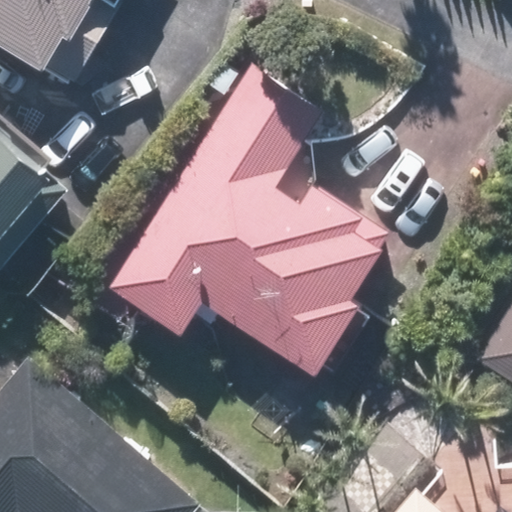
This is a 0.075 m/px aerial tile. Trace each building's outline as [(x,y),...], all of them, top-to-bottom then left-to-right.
[(0,0),(0,49),(67,89),(121,0),(0,0)] [(316,113),(243,66),(98,288),(176,338),(196,309),(306,381),(354,307),(343,300),(371,256),(345,240),(357,222),(304,188),(294,204),(268,187),(316,113)] [(0,260),(71,183),(0,119),(0,260)] [(511,287),(458,369),(511,405),(511,287)] [(202,511),(26,360),(0,390),(0,511),(202,511)] [(496,511),(445,511),(420,491),(401,511),(500,511),(498,510),(496,511)]
